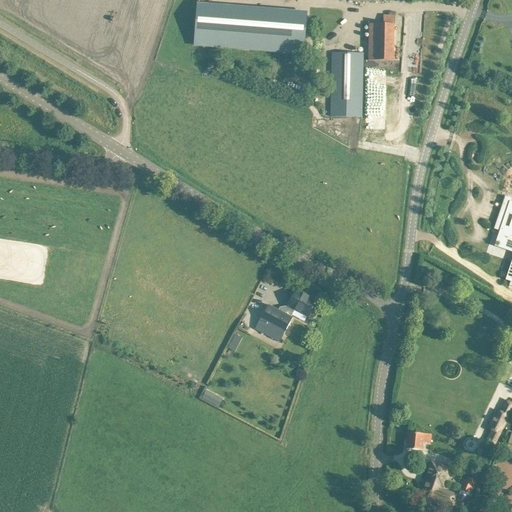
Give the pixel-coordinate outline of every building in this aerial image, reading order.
[(194,45),(243,48),(246,18),(295,22),(296,13),(197,5),(194,45)] [(246,18),(243,48),(304,53),(307,13),(296,13),(295,22),(246,18)] [(394,25),(394,16),(383,16),(383,24),(366,24),(366,61),(393,61),(393,25),(394,25)] [(363,53),(331,53),(330,117),(362,118),(363,53)] [(511,231),(505,229),(510,215),(511,215),(511,202),(511,198),(505,196),(494,229),(503,232),(501,239),(511,247),(511,259),(505,280),(510,282),(509,285),(511,286),(511,231)] [(294,310),(308,317),(308,316),(311,318),(315,317),(317,314),(315,310),(312,309),(317,300),(296,289),(287,306),(283,307),(281,312),(268,305),(255,329),(280,342),(292,318),(291,317),(294,310)] [(239,336),(231,350),(239,354),(246,340),(239,336)] [(207,388),(203,396),(219,404),(223,396),(207,388)] [(494,446),(508,416),(496,411),(488,428),(492,430),(486,442),(494,446)] [(430,444),(431,435),(408,432),(407,449),(422,450),(422,443),(430,444)] [(425,480),(426,481),(421,494),(464,510),(466,506),(467,507),(472,493),(470,493),(460,489),(458,494),(441,488),(441,486),(443,487),(450,468),(431,462),(425,480)] [(465,477),(460,489),(470,493),(475,480),(465,477)]
